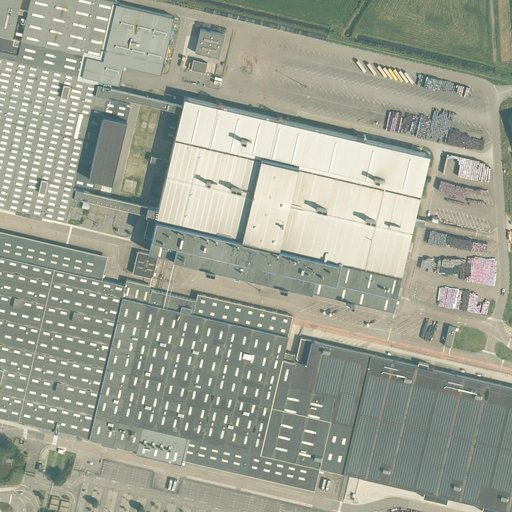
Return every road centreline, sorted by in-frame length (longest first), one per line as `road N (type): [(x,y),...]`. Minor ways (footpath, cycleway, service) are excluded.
road 1 (unknown): [(230,59),(494,121)]
road 2 (unknown): [(171,84),(132,241),(107,238)]
road 3 (unknown): [(107,238),(140,96),(171,84)]
